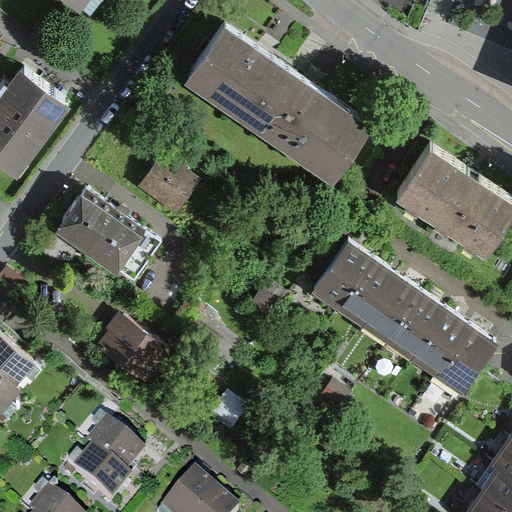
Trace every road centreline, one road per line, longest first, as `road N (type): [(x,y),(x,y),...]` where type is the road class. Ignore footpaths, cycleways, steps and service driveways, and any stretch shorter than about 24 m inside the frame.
road 1 (residential): [(0,298),(269,511)]
road 2 (residential): [(0,236),(175,0)]
road 3 (tertiary): [(333,0),(511,126)]
